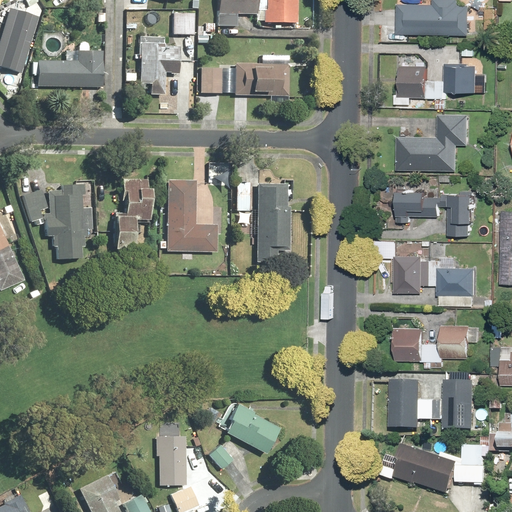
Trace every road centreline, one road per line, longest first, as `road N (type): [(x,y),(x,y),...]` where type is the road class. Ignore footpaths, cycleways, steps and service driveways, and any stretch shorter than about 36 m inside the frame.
road 1 (residential): [(336,493),(343,141)]
road 2 (residential): [(343,141),(0,135)]
road 3 (residential): [(343,141),(346,0)]
